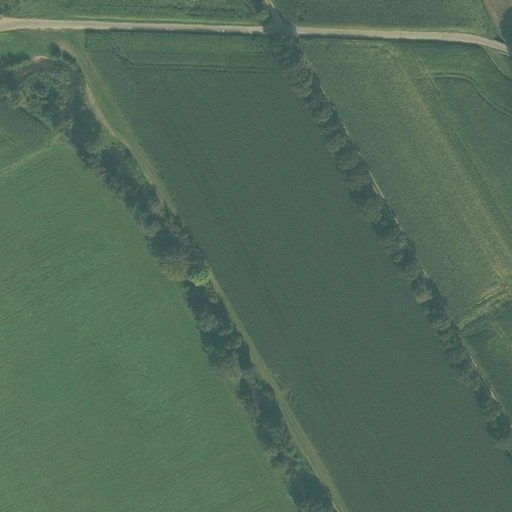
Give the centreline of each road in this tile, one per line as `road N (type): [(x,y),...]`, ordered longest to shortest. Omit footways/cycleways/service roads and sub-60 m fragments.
road 1 (unclassified): [(511,53),(463,39),(0,27)]
road 2 (track): [(261,0),(511,427)]
